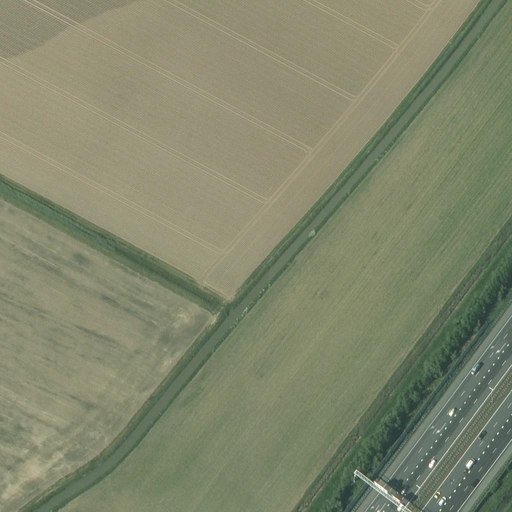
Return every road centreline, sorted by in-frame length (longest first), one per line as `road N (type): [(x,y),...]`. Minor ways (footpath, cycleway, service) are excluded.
road 1 (motorway): [(511,340),(383,511)]
road 2 (motorway): [(439,511),(511,414)]
